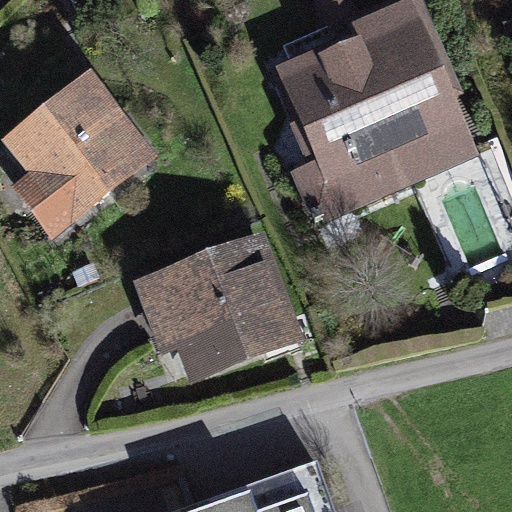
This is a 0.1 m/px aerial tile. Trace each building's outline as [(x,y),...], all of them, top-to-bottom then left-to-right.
[(138,0),(72,0),(87,42),(147,21),(138,0)] [(290,57),(276,64),(317,156),(291,167),(316,222),(325,218),(327,223),(482,155),(456,97),(465,93),(423,0),(386,0),(358,13),(351,0),(318,0),(330,26),(284,45),(290,57)] [(92,67),(3,137),(29,170),(11,184),(52,237),(159,153),(92,67)] [(266,230),(134,279),(162,355),(179,349),(191,382),(307,339),(266,230)] [(338,511),(320,459),(165,511),(338,511)]
